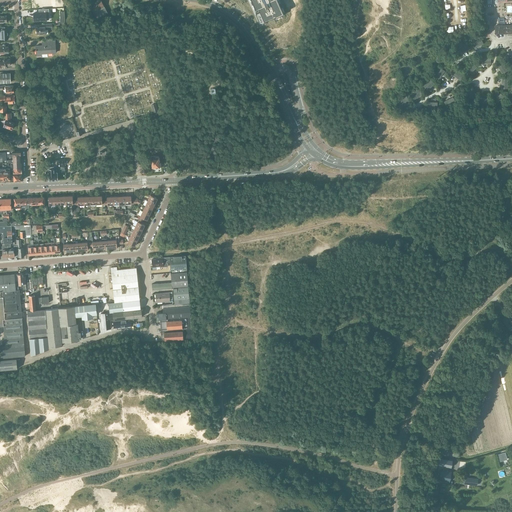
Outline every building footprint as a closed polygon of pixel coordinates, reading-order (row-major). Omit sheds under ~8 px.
[(90,7),(97,20),(108,14),(104,7),(100,0),(93,0),(92,1),(93,5),(90,7)] [(247,0),(258,25),(260,24),(261,24),(262,23),(265,22),(267,21),(268,21),(268,20),(268,19),(273,17),(274,18),(275,18),(275,17),(284,14),(283,13),(281,8),(279,3),(277,0),(247,0)] [(39,13),(33,13),(34,21),(46,20),(46,16),(46,15),(49,15),(49,9),(41,9),(41,13),(39,13)] [(511,24),(494,25),(495,34),(511,33),(511,24)] [(42,46),(36,46),(36,54),(36,56),(41,56),(41,57),(47,57),(47,55),(47,54),(51,53),(56,53),(55,41),(53,41),(53,39),(44,40),(45,41),(45,46),(42,46)] [(0,45),(0,53),(8,53),(8,47),(5,47),(5,46),(0,45)] [(9,59),(0,59),(0,69),(4,69),(5,69),(5,68),(5,67),(5,66),(9,66),(9,59)] [(5,86),(0,86),(0,89),(5,89),(5,93),(3,93),(3,96),(12,95),(12,93),(14,93),(13,92),(14,91),(14,89),(13,88),(13,86),(5,87),(5,86)] [(11,113),(5,114),(6,120),(5,120),(3,126),(12,130),(14,123),(11,122),(11,113)] [(159,156),(151,156),(152,168),(159,168),(159,166),(160,166),(160,163),(159,163),(159,156)] [(49,173),(49,176),(49,181),(58,181),(57,173),(54,173),(54,167),(48,167),(48,173),(49,173)] [(150,195),(148,201),(155,204),(157,199),(150,195)] [(66,204),(72,204),(72,205),(75,205),(76,205),(76,201),(74,201),(72,201),(72,196),(66,196),(66,204)] [(101,196),(95,196),(96,204),(102,204),(102,205),(105,205),(104,201),(103,201),(102,201),(101,196)] [(78,197),(78,201),(76,201),(76,205),(75,205),(76,212),(79,212),(78,205),(84,205),(84,197),(78,197)] [(107,197),(107,201),(104,201),(105,205),(113,204),(113,197),(107,197)] [(148,201),(145,206),(152,209),(155,204),(148,201)] [(145,206),(143,211),(150,214),(152,209),(145,206)] [(143,211),(140,216),(139,220),(142,221),(144,218),(147,220),(150,214),(143,211)] [(138,221),(135,227),(142,230),(145,225),(141,223),(142,221),(139,220),(138,221)] [(135,227),(132,232),(139,236),(142,230),(135,227)] [(7,229),(7,233),(7,240),(8,249),(8,253),(8,257),(14,256),(17,256),(17,248),(16,246),(14,246),(14,249),(11,249),(10,247),(10,242),(11,242),(11,238),(12,238),(11,231),(9,231),(7,232),(7,229)] [(132,232),(130,237),(137,241),(139,236),(132,232)] [(98,241),(92,242),(92,237),(90,238),(90,239),(90,240),(90,242),(90,246),(93,246),(93,249),(99,249),(98,241)] [(111,240),(110,240),(111,248),(117,248),(116,244),(119,244),(119,240),(119,237),(116,237),(116,240),(111,240)] [(130,237),(128,241),(127,243),(128,243),(134,246),(137,241),(130,237)] [(90,242),(81,243),(81,250),(87,250),(87,247),(90,246),(90,242)] [(158,259),(151,260),(152,267),(152,270),(156,270),(156,267),(160,266),(160,267),(168,267),(167,263),(166,261),(170,261),(170,271),(170,273),(171,273),(187,272),(185,256),(169,257),(158,258),(158,259)] [(112,277),(114,302),(140,300),(136,268),(117,270),(116,267),(111,268),(112,277)] [(171,282),(152,284),(152,290),(173,288),(188,287),(188,286),(187,280),(187,272),(171,273),(171,281),(171,282)] [(26,289),(25,275),(22,275),(22,274),(18,274),(19,284),(22,284),(23,290),(25,289),(26,289)] [(0,346),(0,356),(0,358),(25,356),(19,290),(18,290),(17,281),(15,281),(14,275),(0,275),(0,325),(3,326),(5,346),(0,346)] [(42,277),(32,278),(33,285),(43,284),(42,277)] [(188,287),(173,288),(173,294),(174,300),(174,304),(189,303),(189,298),(188,293),(188,287)] [(169,293),(155,294),(156,302),(168,301),(173,301),(172,292),(169,293)] [(110,313),(109,313),(110,320),(114,320),(113,313),(141,310),(140,300),(114,302),(109,303),(110,313)] [(159,319),(159,320),(190,317),(189,303),(174,304),(173,304),(168,305),(163,305),(163,308),(163,313),(156,313),(157,320),(159,319)] [(96,304),(75,306),(76,317),(82,316),(82,319),(83,319),(87,318),(87,319),(93,318),(93,315),(97,315),(96,304)] [(62,345),(62,346),(62,345),(63,345),(63,344),(63,343),(63,342),(79,340),(79,337),(81,337),(80,332),(78,332),(76,317),(75,306),(58,308),(62,345)] [(45,309),(46,319),(47,328),(47,336),(47,337),(48,347),(62,346),(62,345),(58,308),(51,309),(45,309)] [(27,311),(28,321),(46,319),(45,309),(36,310),(30,311),(27,311)] [(141,310),(113,313),(114,320),(142,317),(141,310)] [(110,320),(109,313),(101,314),(102,329),(111,328),(110,320)] [(507,321),(510,325),(511,324),(511,315),(511,314),(501,320),(504,324),(507,321)] [(159,320),(160,331),(191,329),(190,317),(159,320)] [(28,321),(29,329),(47,328),(46,319),(28,321)] [(131,326),(131,324),(134,324),(133,320),(113,322),(114,328),(131,326)] [(30,338),(39,337),(47,336),(47,328),(29,329),(30,338)] [(191,329),(160,331),(161,341),(192,339),(191,329)] [(47,336),(39,337),(40,352),(48,349),(48,347),(47,337),(47,336)] [(39,337),(30,338),(31,355),(40,352),(39,337)] [(0,360),(0,370),(17,369),(16,359),(0,360)] [(442,456),(442,459),(440,459),(439,465),(439,467),(443,468),(443,466),(447,467),(449,460),(448,460),(449,457),(442,456)] [(446,471),(447,469),(443,468),(443,471),(441,470),(439,480),(449,482),(450,472),(447,471),(446,471)] [(460,476),(459,483),(477,486),(477,479),(460,476)]
